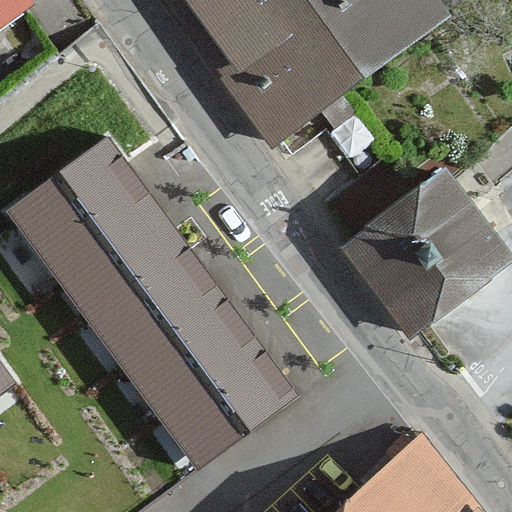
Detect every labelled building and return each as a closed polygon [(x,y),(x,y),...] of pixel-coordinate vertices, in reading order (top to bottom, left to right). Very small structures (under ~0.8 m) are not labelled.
[(0,0),(0,28),(35,3),(32,0),(0,0)] [(421,0),(175,0),(198,31),(248,101),(270,132),(432,16),(421,0)] [(224,299),(108,146),(18,213),(202,457),(291,390),(224,299)] [(511,249),(445,162),(343,241),(419,340),(511,268),(511,249)] [(468,511),(408,448),(338,511),(468,511)]
